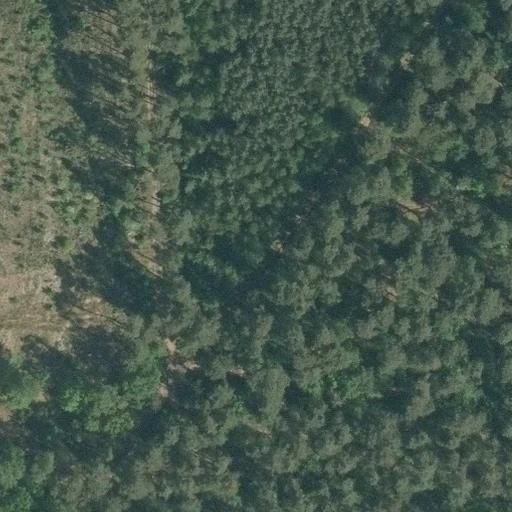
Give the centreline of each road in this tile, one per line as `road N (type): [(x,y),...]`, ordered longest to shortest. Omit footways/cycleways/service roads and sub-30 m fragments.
road 1 (track): [(189,375),(443,0)]
road 2 (track): [(511,403),(189,375)]
road 3 (track): [(90,511),(189,375)]
